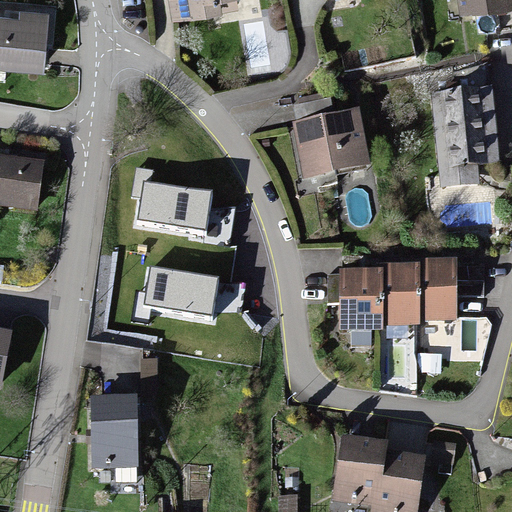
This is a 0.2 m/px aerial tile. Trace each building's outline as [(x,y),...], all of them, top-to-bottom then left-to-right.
[(168,0),(169,8),(233,0),(168,0)] [(43,14),(0,12),(0,60),(40,63),(43,14)] [(485,93),(432,98),(439,184),(473,181),(471,163),(490,162),(485,93)] [(361,119),(293,126),(298,171),(366,164),(361,119)] [(35,162),(0,159),(0,204),(32,206),(35,162)] [(212,191),(141,181),(135,224),(206,234),(212,191)] [(454,259),(416,259),(416,265),(416,311),(454,312),(454,259)] [(380,265),(380,273),(380,318),(416,318),(416,311),(416,265),(380,265)] [(220,276),(150,266),(144,310),(214,320),(220,276)] [(380,273),(339,273),(339,330),(380,330),(380,318),(380,273)] [(131,400),(91,401),(91,468),(132,467),(131,400)] [(385,448),(335,443),(330,502),(376,506),(375,511),(413,511),(419,462),(384,459),(385,448)]
